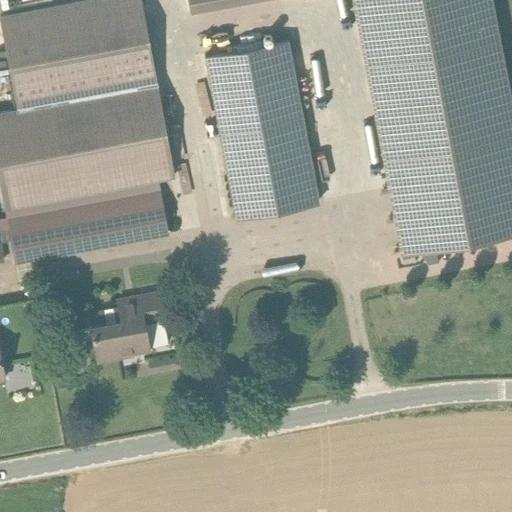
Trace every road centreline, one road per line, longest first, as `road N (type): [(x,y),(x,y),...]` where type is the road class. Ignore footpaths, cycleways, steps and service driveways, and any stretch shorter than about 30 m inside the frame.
road 1 (unclassified): [(0,474),(405,399),(511,392)]
road 2 (track): [(169,0),(178,41),(321,9)]
